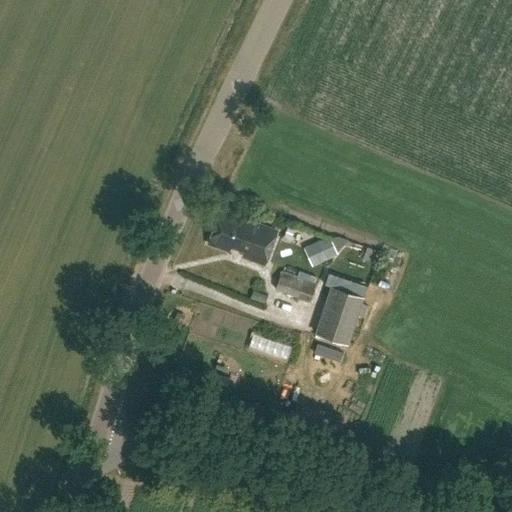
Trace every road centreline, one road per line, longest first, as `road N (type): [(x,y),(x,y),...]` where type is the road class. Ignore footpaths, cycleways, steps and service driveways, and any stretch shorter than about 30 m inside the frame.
road 1 (tertiary): [(99,442),(147,281),(277,0)]
road 2 (unclassified): [(394,511),(263,488),(99,442)]
